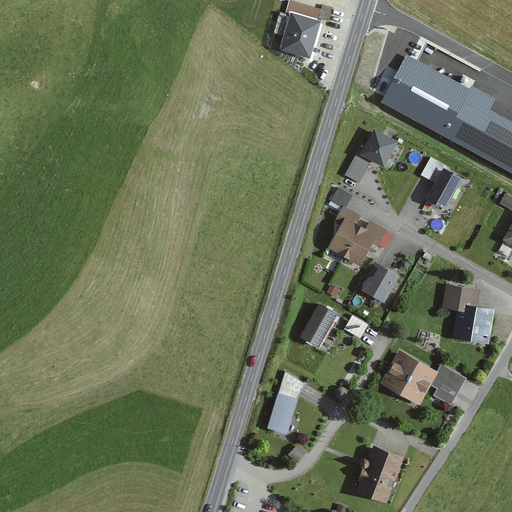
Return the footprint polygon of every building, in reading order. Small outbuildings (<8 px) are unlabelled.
[(308,59),(319,24),(290,15),(280,51),(308,59)] [(470,89),(407,55),(381,102),(511,172),(511,122),(489,110),(495,99),(471,86),(470,89)] [(352,160),(382,176),(397,148),(367,132),(352,160)] [(426,198),(445,208),(461,178),(445,169),(446,166),(430,157),(420,176),(434,184),(426,198)] [(500,198),(511,204),(511,191),(504,188),(500,198)] [(360,216),(343,207),(333,225),(339,227),(327,249),(361,267),(373,245),(378,248),(387,232),(369,222),(365,228),(356,223),(360,216)] [(511,213),(498,237),(511,244),(511,213)] [(400,274),(379,263),(361,293),(381,304),(400,274)] [(458,308),(455,338),(487,341),(490,312),(473,310),(476,287),(444,283),(442,307),(458,308)] [(319,305),(301,337),(318,347),(336,314),(319,305)] [(362,337),(369,322),(353,314),(345,328),(362,337)] [(378,386),(419,408),(430,386),(437,389),(433,396),(448,404),(463,377),(441,365),(438,371),(398,350),(378,386)] [(305,386),(285,372),(267,429),(289,435),(298,400),(305,386)] [(388,504),(406,457),(371,444),(353,492),(388,504)]
